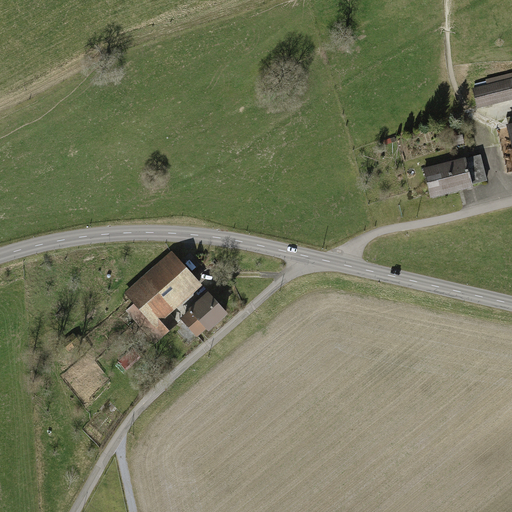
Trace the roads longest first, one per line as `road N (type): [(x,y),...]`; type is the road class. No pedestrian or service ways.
road 1 (residential): [(310,257),(145,403),(76,511)]
road 2 (tertiary): [(310,257),(167,232),(93,235),(0,256)]
road 3 (track): [(0,107),(161,30),(257,0)]
road 4 (residential): [(511,201),(377,233),(353,247),(345,265)]
road 5 (tertiary): [(511,303),(345,265)]
road 6 (track): [(453,0),(450,80),(486,124)]
road 7 (track): [(173,323),(229,278),(287,278)]
